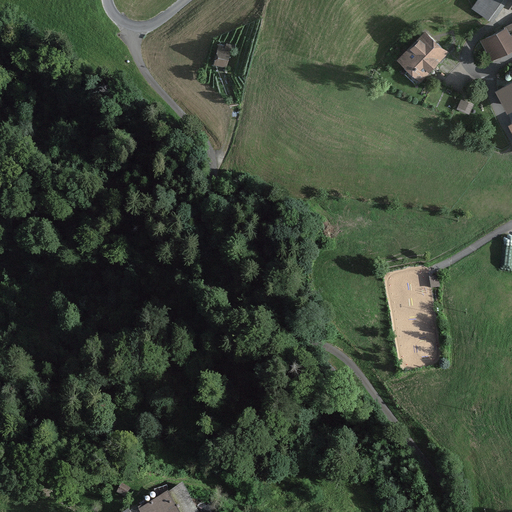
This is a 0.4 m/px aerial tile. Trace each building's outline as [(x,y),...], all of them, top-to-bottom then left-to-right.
[(493,21),(507,0),(476,0),(472,7),(493,21)] [(511,21),(482,36),(493,59),(511,49),(511,21)] [(446,51),(426,32),(402,58),(422,76),(446,51)] [(228,67),(233,47),(220,44),(215,64),(228,67)] [(194,511),(179,486),(135,511),(194,511)]
